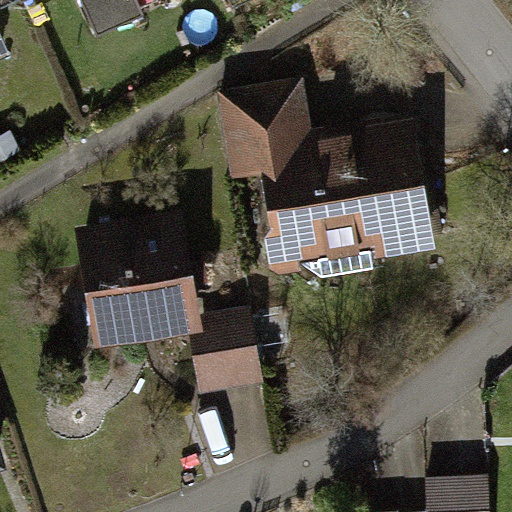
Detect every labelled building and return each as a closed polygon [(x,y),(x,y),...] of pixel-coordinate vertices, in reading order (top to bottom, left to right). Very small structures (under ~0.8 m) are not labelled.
[(92,0),(106,28),(165,0),(92,0)] [(311,80),(226,92),(236,159),(283,153),(296,249),(440,230),(423,105),(316,120),(311,80)] [(202,309),(220,306),(203,206),(94,225),(111,325),(202,309)] [(220,306),(202,309),(213,376),(265,367),(253,301),(220,306)] [(0,426),(0,459),(9,457),(0,426)] [(501,511),(500,469),(436,473),(437,504),(378,507),(377,511),(501,511)]
